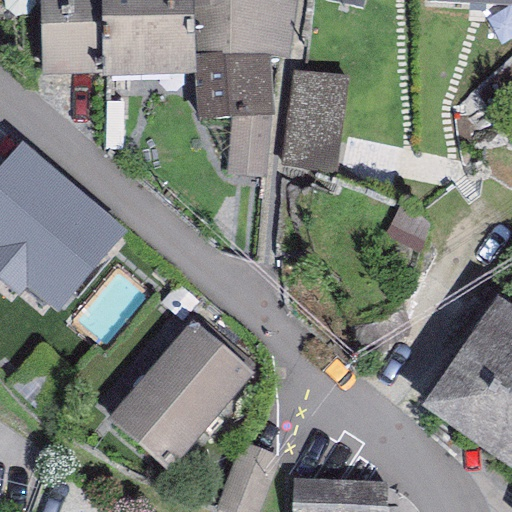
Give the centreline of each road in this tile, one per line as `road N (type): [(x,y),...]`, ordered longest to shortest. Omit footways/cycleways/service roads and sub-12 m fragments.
road 1 (residential): [(259,315),(0,88)]
road 2 (residential): [(259,315),(442,486),(453,511)]
